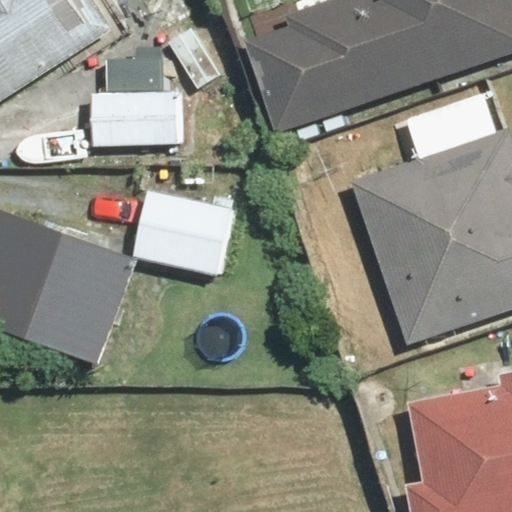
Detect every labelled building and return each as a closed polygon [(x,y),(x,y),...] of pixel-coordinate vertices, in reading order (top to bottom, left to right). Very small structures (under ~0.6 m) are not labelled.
[(0,0),(0,105),(116,31),(95,0),(0,0)] [(249,41),(281,132),(511,53),(511,0),(336,0),(290,16),(293,26),(249,41)] [(196,95),(90,93),(88,150),(195,153),(196,95)] [(511,132),(511,129),(355,181),(411,346),(511,311),(511,132)] [(154,196),(143,260),(223,274),(234,209),(154,196)] [(139,259),(0,208),(0,331),(98,368),(139,259)] [(411,483),(416,511),(511,511),(511,368),(502,371),(505,385),(411,402),(426,480),(411,483)]
